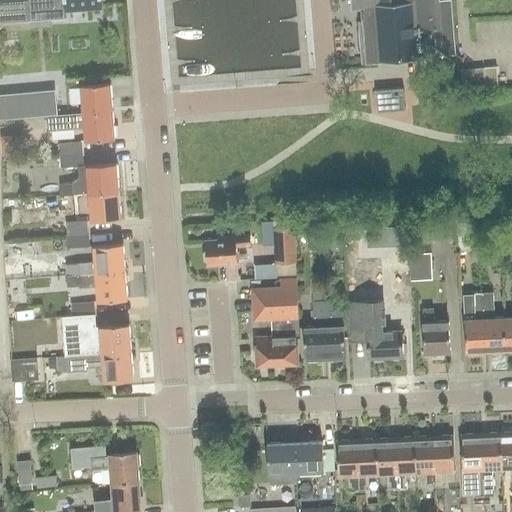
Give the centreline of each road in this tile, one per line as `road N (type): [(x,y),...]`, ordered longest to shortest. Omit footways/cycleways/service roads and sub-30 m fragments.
road 1 (residential): [(177,397),(144,0)]
road 2 (residential): [(511,383),(177,397)]
road 3 (residential): [(177,397),(0,405)]
